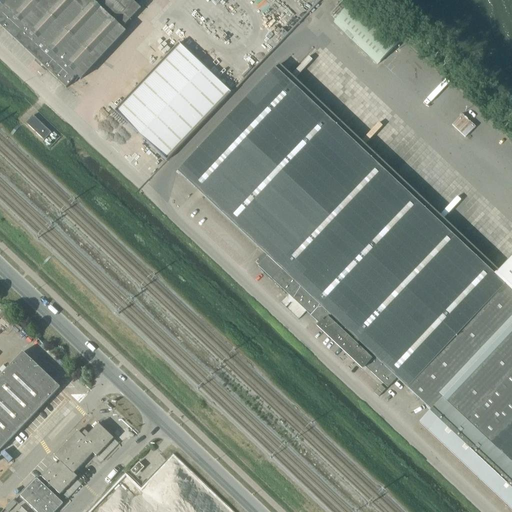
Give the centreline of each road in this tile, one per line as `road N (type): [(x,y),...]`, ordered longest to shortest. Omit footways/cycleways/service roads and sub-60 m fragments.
road 1 (unclassified): [(490,511),(0,51)]
road 2 (unknown): [(151,194),(318,20),(340,27),(489,179),(511,184)]
road 3 (unclassified): [(0,270),(258,511)]
road 4 (unknown): [(114,377),(0,493)]
road 5 (unknown): [(68,115),(163,0)]
road 6 (unknown): [(160,421),(68,511)]
